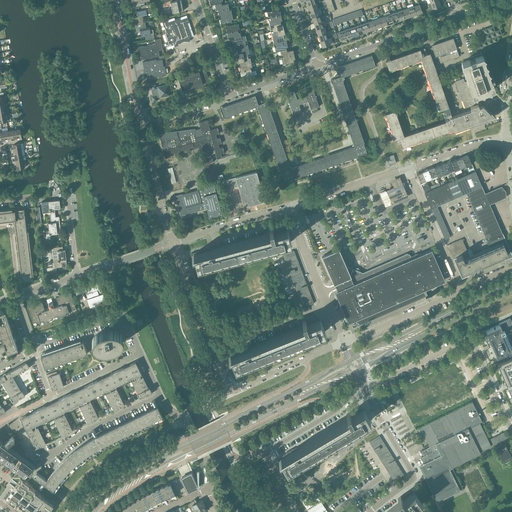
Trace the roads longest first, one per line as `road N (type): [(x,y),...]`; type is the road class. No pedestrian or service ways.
road 1 (secondary): [(348,361),(115,480),(75,511)]
road 2 (secondary): [(90,511),(127,482),(354,372)]
road 3 (residential): [(263,81),(293,167),(352,147),(323,61)]
road 4 (residential): [(294,511),(268,450),(365,390)]
road 5 (secondary): [(511,281),(353,358)]
road 6 (secondary): [(359,370),(511,292)]
road 7 (residential): [(343,342),(234,390),(213,351)]
road 8 (residential): [(369,511),(413,475),(365,390)]
road 9 (residential): [(323,61),(456,17)]
road 10 (residential): [(18,295),(75,276),(67,199)]
road 11 (residential): [(42,465),(79,434),(159,395)]
road 12 (residential): [(462,292),(407,168)]
road 13 (unclassified): [(140,353),(122,317),(32,348)]
road 14 (residential): [(462,292),(343,342)]
road 15 (residential): [(170,244),(140,122)]
road 16 (residential): [(288,207),(407,168)]
road 17 (residential): [(140,122),(117,0)]
road 18 (residential): [(213,351),(328,305)]
road 19 (residential): [(170,244),(288,207)]
road 20 (residential): [(365,390),(460,341),(469,327)]
